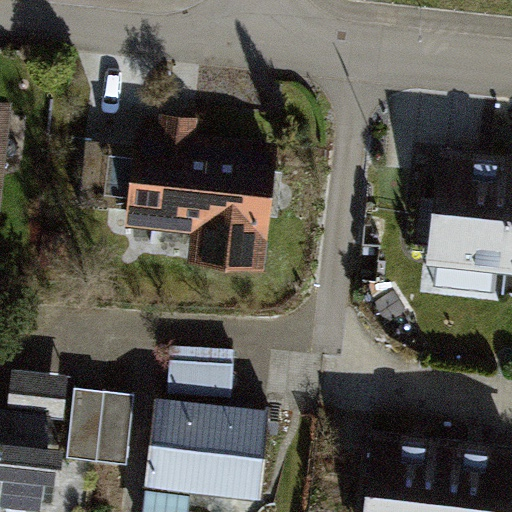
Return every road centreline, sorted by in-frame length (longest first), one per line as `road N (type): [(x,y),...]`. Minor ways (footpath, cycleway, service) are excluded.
road 1 (residential): [(252,43),(511,66)]
road 2 (residential): [(0,17),(252,43)]
